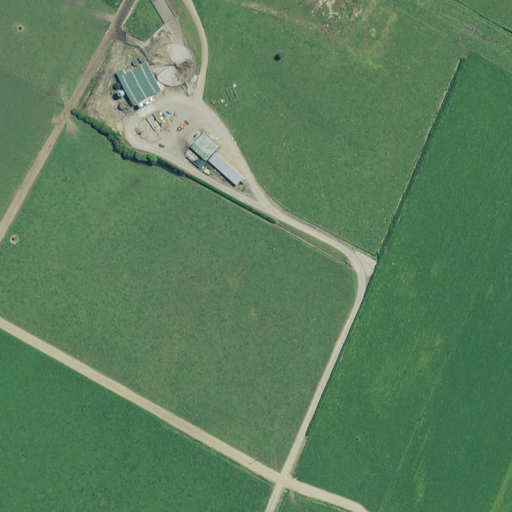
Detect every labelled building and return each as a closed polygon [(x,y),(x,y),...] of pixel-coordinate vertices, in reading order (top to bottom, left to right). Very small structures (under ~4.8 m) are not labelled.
[(161,91),(147,64),(125,75),(123,70),(117,74),(133,105),(161,91)] [(218,147),(203,133),(190,148),(205,161),(218,147)] [(204,162),(193,152),(187,158),(198,168),(204,162)] [(246,180),(215,154),(209,161),(237,185),(240,181),(243,184),(246,180)] [(210,168),(206,164),(201,168),(205,173),(210,168)]
